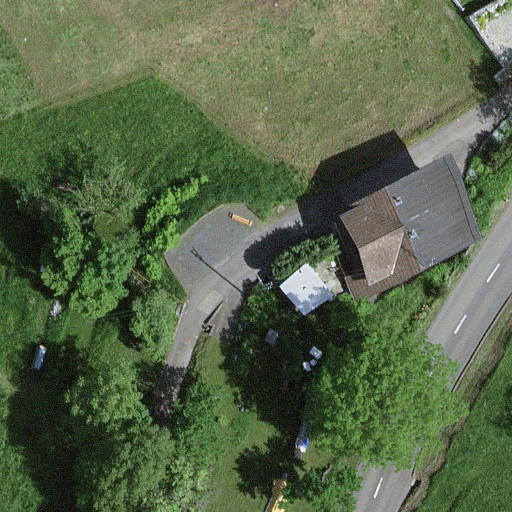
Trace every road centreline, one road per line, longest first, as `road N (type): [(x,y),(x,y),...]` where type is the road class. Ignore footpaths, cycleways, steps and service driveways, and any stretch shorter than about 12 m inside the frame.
road 1 (unclassified): [(511,93),(439,143),(289,224),(209,289),(189,319),(136,511)]
road 2 (secondary): [(362,511),(438,349),(511,245)]
